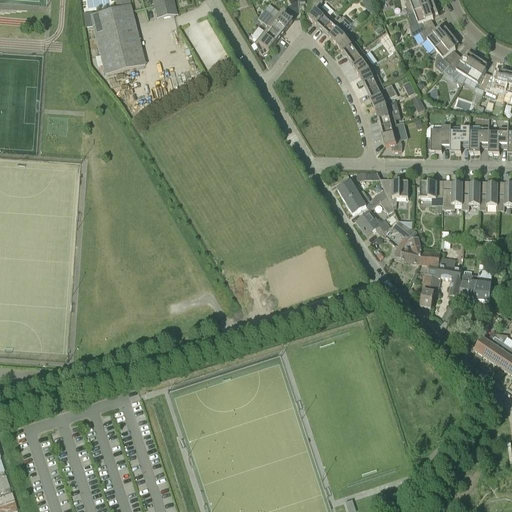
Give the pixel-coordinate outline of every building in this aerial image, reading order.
[(114,0),(116,11),(130,8),(128,0),(114,0)] [(150,0),(156,22),(174,18),(169,0),(150,0)] [(323,34),(334,21),(321,9),(323,1),(319,0),(313,0),(310,14),(312,16),(309,21),(323,34)] [(414,14),(434,7),(431,0),(405,0),(406,3),(407,5),(405,6),(409,16),(414,14)] [(241,9),(247,7),(244,1),(238,4),(241,9)] [(331,16),(335,13),(327,4),(323,7),(331,16)] [(130,8),(116,11),(92,17),(89,18),(92,29),(104,78),(105,78),(145,68),(130,7),(130,8)] [(420,36),(434,28),(431,22),(433,21),(432,19),(438,16),(434,7),(414,14),(418,26),(415,28),(420,36)] [(258,21),(267,28),(281,39),(293,23),(288,20),(290,18),(285,9),(280,12),(274,19),(264,12),(258,21)] [(91,14),(82,16),(84,30),(92,29),(89,18),(92,17),(91,14)] [(338,17),(334,21),(323,34),(336,47),(337,47),(349,36),(354,32),(348,27),(350,25),(342,17),(340,19),(338,17)] [(281,39),(267,28),(255,45),(259,53),(265,50),(269,54),(281,39)] [(427,42),(435,51),(452,38),(445,30),(441,33),(439,31),(437,33),(434,28),(420,36),(416,38),(419,44),(423,42),(424,43),(427,42)] [(348,62),(361,52),(349,36),(337,47),(348,62)] [(447,69),(458,57),(453,53),(455,52),(454,49),(458,46),(452,38),(435,51),(443,61),(440,64),(447,69)] [(359,78),(374,69),(361,52),(348,62),(359,77),(358,78),(359,78)] [(456,73),(467,80),(478,61),(470,56),(466,61),(464,59),(463,62),(458,57),(447,69),(454,76),(456,73)] [(476,90),(484,93),(491,78),(485,75),(486,73),(484,72),(487,67),(478,61),(467,80),(477,87),(476,90)] [(367,95),(382,88),(374,69),(359,78),(367,95)] [(494,93),(506,96),(511,75),(501,73),(500,79),(497,78),(496,80),(491,78),(484,93),(492,97),(494,93)] [(383,90),(382,88),(367,95),(375,112),(391,106),(388,101),(395,97),(390,87),(383,90)] [(375,112),(380,130),(396,126),(395,122),(399,121),(395,105),(391,106),(375,112)] [(402,148),(396,126),(380,130),(385,149),(390,148),(392,154),(402,154),(402,148)] [(441,149),(450,149),(451,133),(451,129),(450,129),(441,129),(441,133),(431,133),(431,142),(428,142),(428,152),(430,152),(430,155),(441,155),(441,149)] [(461,149),(469,149),(470,134),(470,129),(469,129),(461,129),(460,134),(451,133),(450,149),(450,155),(461,156),(461,149)] [(480,150),(488,150),(489,134),(489,130),(480,130),(480,134),(470,134),(469,149),(469,156),(480,156),(480,150)] [(499,150),(507,150),(508,135),(508,130),(499,130),(499,134),(489,134),(488,150),(488,156),(499,156),(499,150)] [(345,204),(359,196),(351,183),(337,192),(345,204)] [(384,192),(387,198),(392,209),(396,207),(397,200),(408,201),(408,185),(387,184),(382,186),(384,192)] [(442,212),(444,212),(445,192),(436,191),(436,185),(420,185),(420,201),(432,201),(431,208),(436,208),(436,215),(442,215),(442,212)] [(455,207),(462,207),(463,196),(463,186),(451,186),(451,192),(445,192),(444,212),(455,212),(455,207)] [(469,207),(479,208),(480,197),(480,186),(469,186),(469,197),(463,196),(462,207),(462,213),(469,213),(469,207)] [(487,208),(497,208),(498,197),(498,187),(486,187),(486,197),(480,197),(479,208),(479,213),(486,213),(487,208)] [(504,208),(511,208),(511,187),(504,187),(504,197),(498,197),(497,208),(497,213),(504,214),(504,208)] [(374,200),(371,202),(376,208),(380,205),(387,198),(384,192),(374,200)] [(353,217),(365,209),(364,207),(369,203),(363,193),(359,196),(345,204),(353,217)] [(387,198),(380,205),(388,216),(394,212),(392,209),(387,198)] [(380,238),(391,230),(384,222),(380,225),(370,212),(369,213),(355,224),(362,233),(362,234),(363,235),(364,235),(367,239),(376,232),(380,238)] [(420,266),(422,254),(418,240),(416,234),(399,223),(392,229),(404,239),(397,248),(395,259),(411,265),(420,266)] [(431,312),(434,295),(429,295),(433,279),(437,280),(439,270),(440,260),(440,256),(422,254),(420,266),(429,267),(428,277),(426,277),(420,310),(431,312)] [(429,295),(434,295),(435,296),(440,290),(442,280),(453,282),(448,301),(457,304),(459,294),(461,284),(462,284),(463,274),(462,273),(462,270),(455,270),(456,262),(440,260),(439,270),(437,280),(433,279),(429,295)] [(491,284),(493,273),(483,273),(479,272),(478,278),(477,287),(476,286),(474,305),(490,306),(490,300),(504,301),(505,290),(491,288),(487,287),(488,283),(491,284)] [(460,295),(469,296),(472,278),(472,274),(463,274),(462,284),(460,295)] [(468,304),(474,305),(476,286),(477,287),(478,278),(472,278),(469,296),(468,304)] [(441,322),(448,325),(454,313),(447,310),(441,322)] [(502,328),(506,321),(503,319),(498,326),(502,328)] [(506,321),(502,328),(505,331),(510,324),(506,321)] [(483,358),(495,340),(497,337),(501,331),(497,329),(487,342),(483,339),(474,352),(483,358)] [(483,358),(490,363),(503,345),(495,340),(483,358)] [(490,363),(498,369),(510,350),(503,345),(490,363)] [(498,369),(506,374),(511,364),(511,351),(510,350),(498,369)] [(16,511),(0,462),(0,497),(1,499),(0,499),(0,511),(16,511)] [(345,505),(347,511),(355,511),(352,502),(345,505)]
